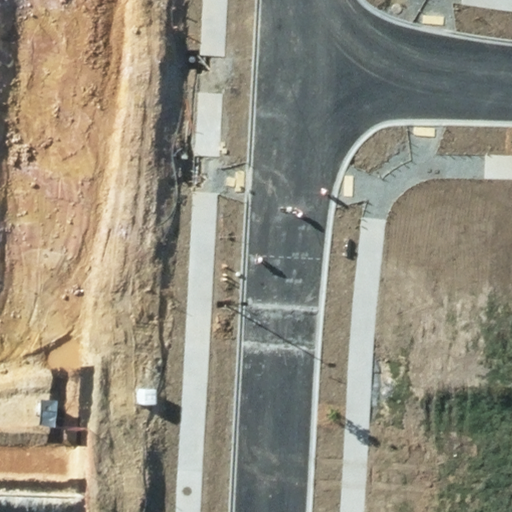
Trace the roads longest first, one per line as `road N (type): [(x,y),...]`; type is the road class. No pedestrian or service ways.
road 1 (residential): [(299,60),(277,511)]
road 2 (residential): [(299,60),(511,76)]
